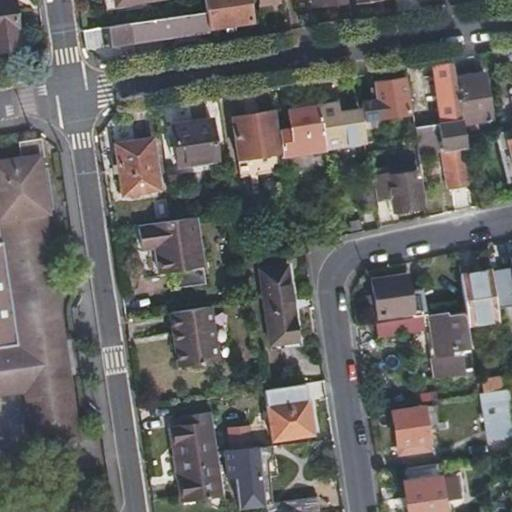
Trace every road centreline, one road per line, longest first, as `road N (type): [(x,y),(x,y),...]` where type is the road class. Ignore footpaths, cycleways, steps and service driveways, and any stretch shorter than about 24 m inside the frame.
road 1 (residential): [(511,21),(73,92)]
road 2 (residential): [(511,221),(361,253),(330,285),(364,511)]
road 3 (residential): [(73,92),(136,511)]
